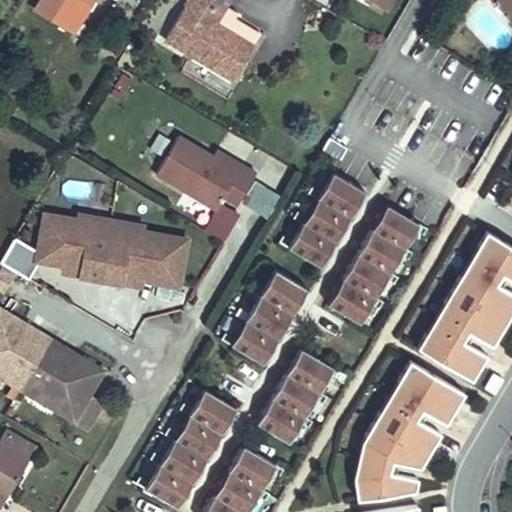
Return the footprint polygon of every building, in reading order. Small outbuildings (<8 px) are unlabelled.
[(39,0),(35,9),(73,31),(89,0),(39,0)] [(252,45),(214,23),(224,5),(227,0),(187,0),(164,38),(233,80),(253,46),(252,45)] [(381,14),(384,8),(371,0),(368,6),(381,14)] [(391,0),(370,0),(371,0),(384,8),(386,9),(391,0)] [(511,0),(491,0),(501,11),(511,0)] [(506,16),(511,11),(511,0),(501,11),(506,16)] [(237,13),(224,5),(214,23),(252,45),(259,32),(234,18),(237,13)] [(132,79),(122,73),(114,86),(124,92),(132,79)] [(21,87),(4,77),(0,83),(0,98),(10,105),(21,87)] [(255,172),(241,164),(237,169),(178,135),(155,173),(215,209),(223,196),(237,204),(255,172)] [(216,149),(213,155),(237,169),(241,164),(216,149)] [(311,194),(316,197),(348,217),(364,190),(331,171),(319,191),(315,188),(311,194)] [(241,202),(267,218),(280,196),(254,180),(241,202)] [(296,219),(301,222),(333,241),(348,217),(316,197),(305,215),(300,212),(296,219)] [(385,204),(371,228),(403,247),(414,229),(419,232),(423,226),(385,204)] [(100,280),(108,236),(88,232),(90,222),(77,219),(44,213),(36,260),(62,265),(81,269),(80,276),(100,280)] [(108,236),(111,219),(78,213),(77,219),(90,222),(88,232),(108,236)] [(111,219),(108,236),(127,239),(129,228),(142,231),(143,224),(111,219)] [(285,237),(282,243),(319,265),(333,241),(301,222),(290,240),(285,237)] [(108,236),(100,280),(120,283),(122,276),(141,279),(177,285),(186,238),(142,231),(129,228),(127,239),(108,236)] [(371,228),(356,253),(389,272),(400,253),(404,256),(408,250),(403,247),(371,228)] [(476,265),(497,278),(500,273),(511,279),(511,246),(485,230),(477,244),(486,249),(476,265)] [(476,265),(486,249),(477,244),(467,260),(476,265)] [(356,253),(342,277),(374,297),(385,278),(390,281),(393,275),(389,272),(356,253)] [(468,280),(476,265),(467,260),(459,274),(468,280)] [(60,273),(80,276),(81,269),(62,265),(60,273)] [(497,278),(476,265),(468,280),(459,274),(451,288),(506,320),(511,310),(511,292),(495,282),(497,278)] [(253,292),(258,295),(290,314),(306,288),(274,268),(262,288),(257,285),(253,292)] [(140,287),(141,279),(122,276),(120,283),(140,287)] [(326,303),(359,322),(370,303),(375,306),(379,299),(374,297),(342,277),(326,303)] [(491,345),(506,320),(451,288),(443,302),(452,307),(442,322),(464,334),(466,330),(491,345)] [(239,316),(244,319),(276,338),(290,314),(258,295),(247,313),(243,310),(239,316)] [(442,322),(452,307),(443,302),(434,317),(442,322)] [(0,307),(0,367),(7,372),(3,378),(20,389),(47,342),(28,330),(31,326),(0,307)] [(433,337),(442,322),(434,317),(425,332),(433,337)] [(228,335),(224,340),(261,363),(276,338),(244,319),(233,337),(228,335)] [(472,379),(487,355),(461,339),(464,334),(442,322),(433,337),(425,332),(416,347),(472,379)] [(47,342),(50,338),(31,326),(28,330),(47,342)] [(50,338),(47,342),(67,353),(70,349),(50,338)] [(47,342),(20,389),(36,398),(40,391),(76,412),(72,419),(87,428),(102,402),(88,394),(104,369),(70,349),(67,353),(47,342)] [(300,347),(286,371),(318,390),(329,373),(334,375),(337,369),(300,347)] [(464,392),(408,359),(397,379),(405,384),(396,400),(417,412),(420,407),(446,423),(464,392)] [(323,393),(318,390),(286,371),(271,396),(303,415),(314,397),(319,400),(323,393)] [(494,393),(503,379),(493,373),(484,387),(494,393)] [(396,400),(405,384),(397,379),(388,395),(396,400)] [(235,407),(203,388),(191,407),(186,404),(183,411),(187,414),(220,433),(235,407)] [(36,398),(72,419),(76,412),(40,391),(36,398)] [(387,415),(396,400),(388,395),(379,410),(387,415)] [(308,418),(303,415),(271,396),(255,422),(288,442),(299,422),(304,425),(308,418)] [(422,468),(440,432),(414,417),(417,412),(396,400),(387,415),(379,410),(364,435),(371,439),(367,459),(388,464),(388,461),(422,468)] [(220,433),(187,414),(177,432),(172,429),(168,436),(173,438),(205,458),(220,433)] [(5,430),(0,438),(0,442),(28,459),(35,447),(5,430)] [(362,480),(367,459),(371,439),(364,435),(361,439),(353,476),(354,481),(362,480)] [(205,458),(173,438),(162,457),(157,454),(153,460),(190,482),(205,458)] [(28,459),(0,442),(0,496),(5,499),(28,459)] [(242,444),(228,468),(260,487),(271,470),(276,472),(279,466),(242,444)] [(415,490),(417,478),(386,472),(388,464),(367,459),(362,480),(354,481),(356,498),(415,490)] [(190,482),(158,463),(147,481),(143,478),(139,485),(176,507),(190,482)] [(265,490),(260,487),(228,468),(213,493),(244,511),(245,511),(256,494),(261,497),(265,490)] [(244,511),(213,493),(201,511),(244,511)]
